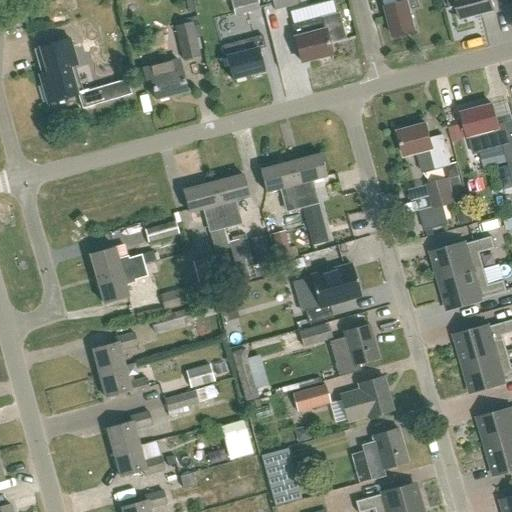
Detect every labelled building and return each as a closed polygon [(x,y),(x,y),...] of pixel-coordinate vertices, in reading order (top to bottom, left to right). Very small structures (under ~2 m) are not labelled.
[(229,0),(234,16),(259,10),(256,0),(229,0)] [(271,0),(274,10),(297,4),(295,0),(271,0)] [(396,0),(397,4),(386,7),(394,37),(416,32),(410,10),(420,8),(417,0),(396,0)] [(491,0),(446,0),(449,8),(456,7),(460,20),(495,11),(491,0)] [(331,54),(328,44),(345,40),(338,14),(320,19),(323,31),(310,35),(307,23),(292,27),(295,39),(294,39),(300,63),(331,54)] [(186,59),(200,56),(191,22),(178,26),(186,59)] [(257,50),(265,48),(262,36),(223,46),(232,80),(263,72),(257,50)] [(47,104),(78,95),(78,94),(70,68),(78,66),(70,39),(39,48),(46,73),(39,75),(47,104)] [(186,92),(181,70),(180,71),(178,60),(142,69),(145,81),(150,80),(155,100),(186,92)] [(127,80),(78,94),(78,95),(82,110),(132,95),(127,80)] [(493,105),(463,114),(474,155),(504,146),(509,164),(511,163),(511,122),(503,125),(503,127),(499,128),(493,105)] [(450,165),(443,136),(431,139),(427,126),(399,133),(405,157),(419,153),(424,172),(450,165)] [(449,129),(451,139),(463,136),(460,126),(449,129)] [(315,193),(312,181),(326,177),(320,155),(290,163),(302,209),(316,205),(313,193),(315,193)] [(290,163),(260,171),(265,193),(279,189),(283,201),(285,201),(288,213),(302,209),(290,163)] [(458,175),(456,165),(445,168),(447,178),(458,175)] [(238,213),(235,201),(249,197),(243,176),(213,184),(225,229),(239,226),(236,214),(238,213)] [(457,203),(451,178),(428,184),(434,208),(422,211),(427,230),(450,224),(446,207),(457,203)] [(182,192),(188,213),(202,210),(205,222),(207,221),(211,233),(225,229),(213,184),(182,192)] [(149,243),(179,234),(175,221),(145,229),(149,243)] [(325,241),(321,224),(308,227),(312,244),(325,241)] [(278,257),(291,254),(285,232),(272,235),(278,257)] [(258,268),(270,265),(264,237),(251,240),(258,268)] [(432,254),(440,282),(484,270),(479,254),(495,249),(492,238),(432,254)] [(249,280),(239,240),(231,242),(241,282),(249,280)] [(96,280),(121,273),(145,266),(142,255),(129,259),(128,256),(117,259),(114,248),(89,255),(96,280)] [(153,252),(142,255),(145,266),(156,263),(153,252)] [(227,273),(222,253),(191,262),(196,281),(227,273)] [(156,263),(145,266),(147,276),(159,273),(156,263)] [(351,265),(310,277),(319,308),(305,312),(309,325),(333,318),(329,305),(360,296),(351,265)] [(145,266),(121,273),(96,280),(103,305),(128,297),(125,285),(135,282),(135,279),(147,276),(145,266)] [(488,286),(484,270),(440,282),(448,310),(507,293),(504,281),(488,286)] [(166,310),(199,301),(195,286),(162,295),(166,310)] [(156,332),(194,321),(190,308),(152,318),(156,332)] [(511,321),(456,337),(463,365),(507,353),(503,336),(511,333),(511,321)] [(330,324),(301,332),(305,347),(334,339),(330,324)] [(344,338),(328,342),(338,377),(360,371),(358,364),(378,359),(368,326),(342,333),(344,338)] [(300,331),(285,335),(289,349),(304,344),(300,331)] [(124,367),(120,350),(137,346),(134,334),(114,339),(115,343),(92,349),(99,374),(124,367)] [(231,353),(245,401),(259,397),(244,349),(231,353)] [(511,368),(511,369),(507,353),(463,365),(471,393),(511,381),(511,368)] [(223,363),(213,366),(215,376),(225,373),(223,363)] [(211,365),(188,371),(192,388),(216,382),(211,365)] [(99,374),(106,399),(128,392),(130,397),(150,391),(147,380),(129,384),(124,367),(99,374)] [(357,385),(358,390),(339,395),(347,423),(366,418),(393,410),(383,377),(357,385)] [(299,412),(332,403),(327,385),(294,394),(299,412)] [(167,412),(198,404),(195,391),(164,399),(167,412)] [(511,410),(479,420),(487,448),(511,440),(511,410)] [(138,446),(134,429),(152,424),(148,412),(128,418),(129,422),(106,428),(113,453),(138,446)] [(220,426),(229,461),(252,455),(243,420),(220,426)] [(307,431),(302,428),(295,430),(298,442),(309,439),(307,431)] [(385,477),(383,469),(408,462),(398,429),(372,437),(373,442),(359,446),(369,481),(385,477)] [(511,440),(487,448),(495,475),(511,470),(511,440)] [(113,453),(120,477),(143,471),(144,475),(164,470),(161,458),(143,463),(138,446),(113,453)] [(275,505),(299,498),(285,448),(261,455),(275,505)] [(180,478),(183,489),(195,485),(192,474),(180,478)] [(421,511),(414,486),(355,502),(357,511),(364,511),(373,510),(373,511),(421,511)] [(149,511),(149,508),(166,503),(163,491),(143,497),(144,501),(121,507),(122,511),(149,511)] [(511,511),(511,499),(502,503),(504,511),(511,511)]
